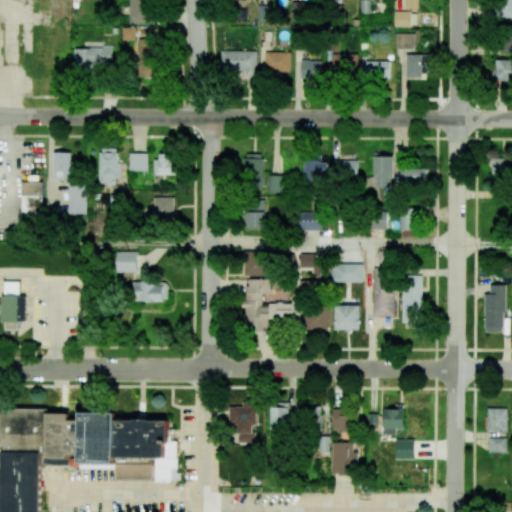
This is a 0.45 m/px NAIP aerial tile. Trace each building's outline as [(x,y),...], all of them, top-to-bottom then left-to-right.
[(129,0),(129,23),(150,24),(151,0),(129,0)] [(369,0),(359,0),(360,13),(370,13),(369,0)] [(405,0),(405,8),(419,9),(418,0),(405,0)] [(511,0),(495,0),(495,17),(511,17),(511,0)] [(410,26),(411,11),(394,11),(394,26),(410,26)] [(500,51),(511,51),(511,28),(500,29),(500,51)] [(395,49),(415,49),(415,33),(395,33),(395,49)] [(137,78),(157,77),(156,38),(136,39),(137,78)] [(112,64),(113,48),(75,47),(74,69),(94,69),(94,63),(112,64)] [(256,50),(221,51),(222,74),(257,73),(256,50)] [(290,51),(265,51),(264,70),(290,71),(290,51)] [(332,75),(358,74),(357,53),(331,54),(332,75)] [(406,77),(422,77),(421,54),(406,54),(406,77)] [(301,77),(321,78),(322,60),(301,59),(301,77)] [(496,80),(511,79),(511,59),(495,60),(496,80)] [(390,78),(390,61),(366,61),(366,79),(390,78)] [(99,183),(117,184),(118,148),(100,147),(99,183)] [(71,152),(54,151),(53,180),(70,180),(71,152)] [(147,153),(129,152),(129,170),(147,171),(147,153)] [(175,175),(176,154),(156,153),(155,174),(175,175)] [(264,185),(263,153),(244,153),(245,185),(264,185)] [(374,156),(373,186),(393,187),(394,156),(374,156)] [(304,181),(329,180),(328,157),(304,158),(304,181)] [(492,158),(492,183),(508,183),(509,159),(492,158)] [(358,160),(338,160),(338,179),(358,179),(358,160)] [(427,168),(400,168),(400,182),(427,182),(427,168)] [(268,192),(282,192),(283,175),(268,175),(268,192)] [(43,182),(23,182),(22,219),(43,219),(43,182)] [(86,214),(87,184),(69,184),(68,213),(86,214)] [(173,197),(154,197),(154,220),(173,220),(173,197)] [(265,200),(251,200),(250,211),(245,211),(245,228),(265,229),(265,200)] [(399,229),(413,229),(414,208),(400,208),(399,229)] [(299,229),(321,230),(322,212),(300,211),(299,229)] [(386,228),(387,212),(371,212),(371,228),(386,228)] [(137,251),(116,251),(117,272),(137,272),(137,251)] [(300,267),(316,268),(317,254),(300,253),(300,267)] [(264,275),(265,256),(245,256),(245,275),(264,275)] [(363,264),(333,263),(333,282),(363,282),(363,264)] [(374,316),(394,316),(393,268),(373,268),(374,316)] [(402,321),(421,322),(422,275),(403,275),(402,321)] [(301,302),(263,303),(263,293),(271,293),(271,279),(246,279),(246,325),(257,325),(257,326),(301,325),(301,302)] [(4,294),(19,295),(20,282),(5,281),(4,294)] [(132,301),(167,302),(168,282),(132,281),(132,301)] [(505,284),(490,285),(490,293),(484,293),(484,332),(505,331),(505,284)] [(2,296),(3,329),(18,329),(18,321),(26,321),(26,295),(2,296)] [(360,329),(359,304),(335,305),(335,330),(360,329)] [(329,307),(305,306),(305,329),(328,329),(329,307)] [(288,402),(278,402),(278,406),(269,406),(270,432),(289,432),(288,402)] [(255,406),(229,405),(229,424),(238,425),(237,442),(254,442),(255,406)] [(322,429),(321,405),(308,406),(309,430),(322,429)] [(383,434),(396,434),(396,428),(404,429),(404,405),(395,405),(395,408),(383,408),(383,434)] [(333,408),(333,430),(351,430),(351,408),(333,408)] [(507,408),(487,408),(488,432),(507,431),(507,408)] [(1,511),(40,511),(42,464),(69,465),(69,455),(80,456),(79,468),(115,469),(114,479),(152,480),(152,464),(115,463),(115,457),(154,458),(154,481),(177,481),(178,441),(168,441),(168,418),(79,416),(79,420),(69,420),(69,411),(4,409),(1,511)] [(378,413),(367,413),(367,428),(378,428),(378,413)] [(489,452),(506,452),(507,438),(489,438),(489,452)] [(414,440),(395,439),(395,458),(414,459),(414,440)] [(332,474),(357,474),(357,451),(354,451),(355,442),(332,442),(332,474)]
